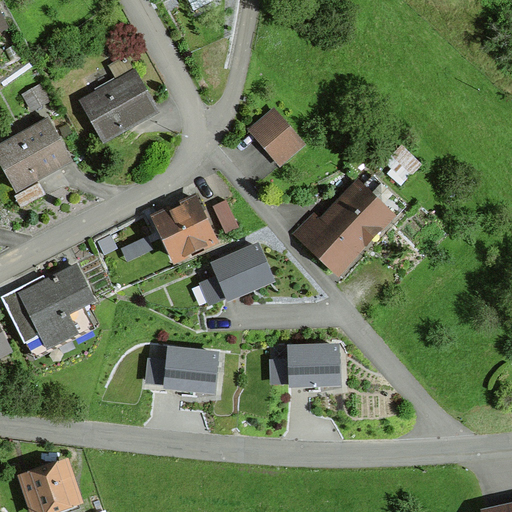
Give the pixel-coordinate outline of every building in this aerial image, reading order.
[(115,83),(79,103),(100,141),(121,129),(118,124),(150,106),(123,58),(106,67),(115,83)] [(22,96),(29,109),(45,100),(37,87),(22,96)] [(270,111),(248,130),(277,165),(300,145),(270,111)] [(34,178),(31,172),(63,154),(45,121),(27,130),(28,132),(0,147),(0,165),(13,189),(34,178)] [(399,147),(390,156),(408,174),(417,165),(399,147)] [(311,215),(292,234),(332,272),(384,216),(389,221),(401,208),(369,177),(321,226),(311,215)] [(12,196),(18,208),(43,195),(36,183),(12,196)] [(171,258),(210,240),(192,202),(191,203),(189,197),(178,203),(180,208),(153,221),(171,258)] [(223,200),(209,207),(222,234),(236,227),(223,200)] [(267,279),(254,249),(215,266),(228,296),(267,279)] [(19,295),(21,300),(6,308),(19,334),(35,326),(45,346),(84,327),(85,319),(81,311),(78,312),(76,307),(89,300),(73,268),(19,295)] [(339,347),(291,348),(291,386),(340,385),(339,347)] [(218,353),(170,349),(167,387),(215,391),(218,353)] [(23,486),(31,511),(41,511),(74,501),(62,464),(26,476),(29,484),(23,486)]
